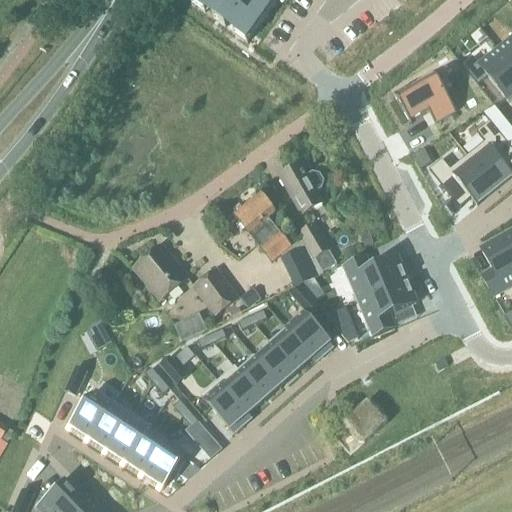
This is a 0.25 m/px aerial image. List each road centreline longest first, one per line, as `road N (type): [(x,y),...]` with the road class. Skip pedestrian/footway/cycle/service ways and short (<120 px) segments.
road 1 (residential): [(460,313),(331,380),(163,511)]
road 2 (unclassified): [(37,222),(95,240),(141,230),(194,203),(342,97)]
road 3 (residential): [(430,259),(342,97)]
road 4 (residential): [(342,97),(462,0)]
road 5 (primary): [(0,171),(49,113),(82,43)]
road 6 (residential): [(342,97),(296,56),(344,0)]
